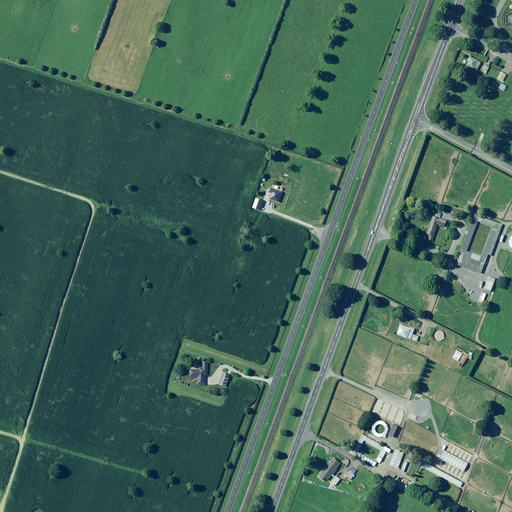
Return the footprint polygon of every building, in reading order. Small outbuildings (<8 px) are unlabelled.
[(470,56),(468,61),(469,61),(467,66),(471,67),(470,69),(474,71),(475,69),(478,71),(480,67),(477,66),(479,60),(470,56)] [(507,75),(502,72),(498,78),(503,81),(507,75)] [(275,191),(276,190),(270,188),(268,192),(271,193),(269,199),(279,202),(282,193),(275,191)] [(477,274),(483,256),(487,257),(500,223),(470,212),(451,265),(477,274)] [(435,236),(439,225),(445,227),(448,221),(440,218),(434,215),(427,233),(435,236)] [(496,278),(489,275),(484,289),(491,291),(496,278)] [(400,325),(397,334),(417,341),(419,337),(413,335),(415,330),(400,325)] [(452,358),(459,362),(457,365),(460,366),(460,365),(462,366),(463,364),(464,364),(467,358),(471,360),(472,356),(471,356),(473,353),(470,352),(469,355),(462,351),(461,352),(457,350),(452,358)] [(199,370),(198,370),(190,369),(189,377),(198,377),(198,385),(205,385),(206,375),(208,375),(208,367),(202,367),(202,368),(199,367),(199,370)] [(369,399),(363,396),(359,405),(365,407),(369,399)] [(373,410),(383,414),(382,417),(385,418),(386,416),(397,421),(402,410),(395,407),(392,413),(383,409),(386,403),(378,399),(373,410)] [(383,437),(384,438),(387,437),(386,435),(387,434),(388,433),(389,431),(389,430),(389,429),(389,427),(388,426),(388,424),(387,423),(386,422),(384,422),(383,421),(382,421),(380,421),(379,421),(377,421),(376,422),(375,423),(374,424),(373,425),(373,427),(372,428),(372,429),(373,431),(373,432),(374,434),(375,435),(376,436),(377,436),(378,437),(380,437),(381,437),(383,437)] [(362,434),(353,451),(351,449),(349,453),(355,456),(377,468),(381,462),(376,459),(375,460),(359,452),(364,441),(382,451),(378,457),(383,459),(386,451),(389,453),(391,449),(362,434)] [(405,452),(396,448),(390,465),(399,468),(405,452)] [(444,451),(439,458),(464,472),(468,464),(444,451)] [(328,480),(332,475),(335,478),(332,482),(336,485),(341,480),(336,476),(335,477),(334,475),(339,469),(338,468),(337,468),(341,464),(332,456),(324,466),(327,468),(319,477),(324,481),(326,478),(328,480)] [(426,462),(423,467),(461,488),(463,483),(426,462)] [(411,480),(408,485),(452,508),(454,504),(411,480)]
